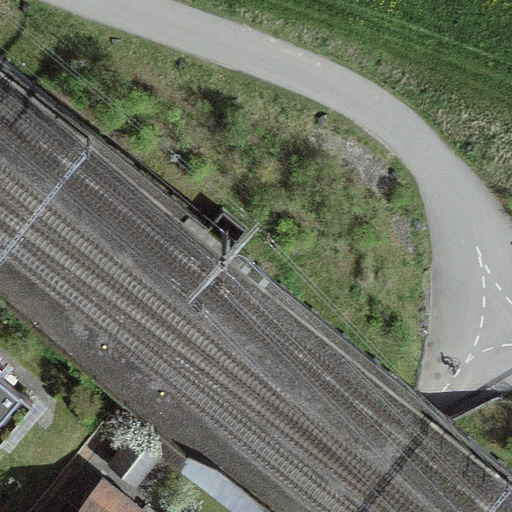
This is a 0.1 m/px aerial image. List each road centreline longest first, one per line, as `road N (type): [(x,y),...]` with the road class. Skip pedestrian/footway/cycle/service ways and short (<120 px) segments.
road 1 (unknown): [(96,0),(353,94),(413,138),(467,225),(502,316)]
road 2 (unclassified): [(502,316),(340,511)]
